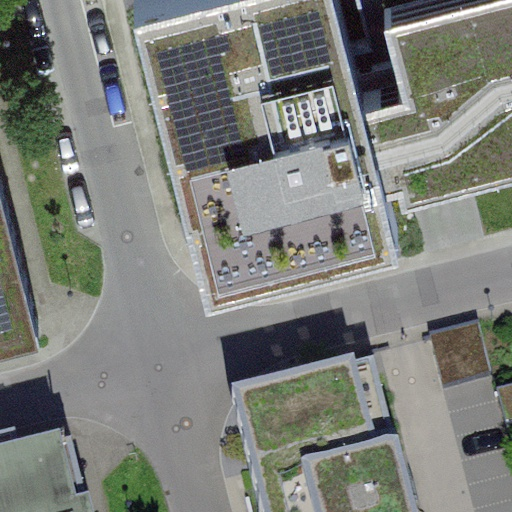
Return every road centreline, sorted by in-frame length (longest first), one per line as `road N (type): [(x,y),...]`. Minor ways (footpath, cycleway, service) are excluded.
road 1 (residential): [(78,0),(170,364)]
road 2 (residential): [(511,279),(170,364)]
road 3 (residential): [(170,364),(0,411)]
road 4 (residential): [(170,364),(207,511)]
